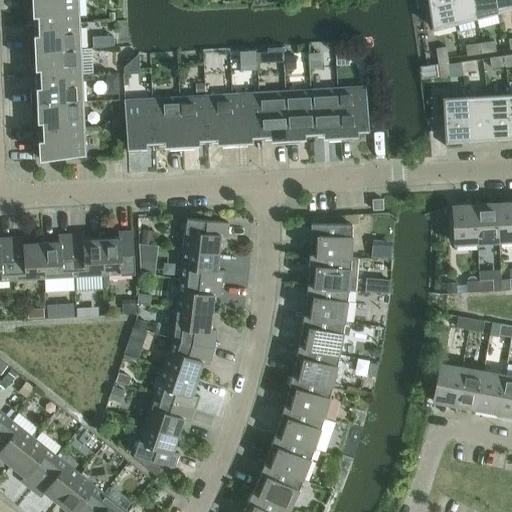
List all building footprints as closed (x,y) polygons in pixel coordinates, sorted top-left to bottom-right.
[(77,0),(26,0),(27,10),(34,10),(34,25),(79,23),(77,0)] [(455,23),(451,0),(428,0),(433,29),(455,23)] [(451,0),(455,23),(476,18),(473,0),(451,0)] [(473,0),(476,18),(497,12),(495,0),(473,0)] [(511,0),(495,0),(497,12),(511,8),(511,0)] [(28,39),(29,52),(80,49),(79,23),(34,25),(35,39),(28,39)] [(494,42),(480,44),(482,54),(496,52),(494,42)] [(482,54),(480,44),(466,46),(467,56),(482,54)] [(436,49),(438,63),(448,62),(446,47),(436,49)] [(80,49),(29,52),(29,64),(36,63),(37,78),(81,76),(80,49)] [(268,53),(256,54),(257,64),(269,63),(268,53)] [(348,53),(336,54),(336,66),(349,65),(348,53)] [(295,56),(284,57),(285,68),(295,68),(295,56)] [(505,66),(504,56),(490,59),(491,68),(505,66)] [(476,61),(461,63),(463,73),(477,71),(476,61)] [(448,62),(438,63),(440,77),(450,76),(448,62)] [(30,92),(31,104),(82,102),(81,76),(37,78),(37,92),(30,92)] [(205,84),(196,84),(196,95),(205,94),(205,84)] [(365,88),(338,89),(340,141),(353,140),(352,133),(368,132),(365,88)] [(338,89),(311,91),(314,135),(328,135),(328,141),(340,141),(338,89)] [(311,91),(285,92),(288,144),(300,143),(300,136),(314,135),(311,91)] [(285,92),(258,94),(261,138),(275,138),(276,144),(288,144),(285,92)] [(258,94),(232,95),(234,147),(247,146),(246,139),(261,138),(258,94)] [(232,95),(205,97),(208,141),(222,141),(222,147),(234,147),(232,95)] [(509,95),(488,96),(490,136),(495,136),(495,139),(511,138),(509,95)] [(488,96),(466,97),(468,141),(485,140),(485,137),(490,136),(488,96)] [(205,97),(179,98),(182,150),(194,149),(193,142),(208,141),(205,97)] [(468,141),(466,97),(443,99),(446,148),(462,147),(462,141),(468,141)] [(179,98),(153,100),(155,144),(169,144),(170,150),(182,150),(179,98)] [(155,144),(153,100),(125,101),(128,153),(141,152),(141,145),(155,144)] [(82,102),(31,104),(31,116),(38,116),(39,130),(84,128),(82,102)] [(121,118),(112,119),(112,127),(121,127),(121,118)] [(84,128),(39,130),(40,145),(33,145),(33,158),(85,156),(84,128)] [(383,210),(383,199),(372,200),(373,210),(383,210)] [(511,203),(497,204),(499,241),(511,240),(511,203)] [(497,204),(475,205),(477,242),(499,241),(497,204)] [(477,242),(475,205),(451,207),(451,208),(453,208),(455,243),(477,242)] [(187,218),(183,249),(219,253),(221,236),(227,237),(229,223),(187,218)] [(310,254),(310,255),(351,257),(352,236),(352,224),(311,224),(311,236),(311,254),(310,254)] [(144,230),(142,244),(152,245),(153,231),(144,230)] [(119,239),(102,240),(104,275),(135,274),(133,232),(119,232),(119,239)] [(84,234),(72,235),(74,277),(104,275),(102,240),(85,241),(84,234)] [(59,242),(42,243),(44,279),(74,277),(72,235),(59,236),(59,242)] [(0,281),(14,280),(12,238),(0,239),(0,281)] [(24,238),(12,238),(14,280),(44,279),(42,243),(25,244),(24,238)] [(183,249),(180,279),(222,284),(223,271),(217,270),(219,253),(183,249)] [(308,285),(307,285),(307,286),(348,290),(356,291),(358,258),(351,258),(351,257),(310,255),(309,266),(310,266),(308,285)] [(156,265),(140,263),(141,274),(155,276),(156,265)] [(365,277),(364,290),(388,293),(389,279),(365,277)] [(180,279),(176,309),(212,313),(214,296),(220,297),(222,284),(180,279)] [(493,280),(479,281),(480,292),(493,291),(493,280)] [(480,292),(479,281),(466,282),(467,293),(480,292)] [(456,283),(446,283),(446,293),(457,293),(456,283)] [(304,315),(304,316),(344,322),(347,300),(348,290),(307,286),(306,297),(307,297),(305,315),(304,315)] [(139,294),(137,303),(150,304),(152,295),(139,294)] [(135,300),(124,301),(125,315),(136,314),(135,300)] [(74,304),(58,305),(59,319),(75,318),(74,304)] [(87,308),(77,309),(77,318),(88,317),(87,308)] [(176,309),(173,339),(214,349),(216,331),(210,330),(212,313),(176,309)] [(299,345),(298,346),(339,354),(343,333),(343,332),(344,322),(304,316),(302,327),(303,327),(299,345)] [(456,328),(469,330),(471,319),(458,317),(456,328)] [(136,319),(133,327),(145,331),(148,323),(136,319)] [(471,319),(469,330),(482,332),(484,321),(471,319)] [(498,335),(511,338),(511,334),(511,326),(500,324),(498,335)] [(133,330),(129,339),(142,343),(146,332),(133,328),(133,330)] [(173,339),(163,368),(197,379),(202,363),(209,365),(214,349),(173,339)] [(292,375),(292,377),(332,386),(337,365),(339,354),(298,346),(296,357),(297,358),(293,376),(292,375)] [(432,400),(455,404),(462,368),(440,364),(433,399),(432,399),(432,400)] [(163,368),(154,396),(193,409),(198,397),(191,395),(197,379),(163,368)] [(462,368),(455,404),(477,408),(483,372),(462,368)] [(11,369),(5,376),(11,380),(12,381),(17,374),(11,369)] [(483,372),(477,408),(498,412),(504,376),(483,372)] [(120,373),(117,382),(127,386),(130,377),(120,373)] [(511,377),(504,376),(498,412),(511,414),(511,377)] [(284,405),(284,406),(323,418),(330,397),(329,397),(332,386),(292,377),(289,387),(290,388),(285,405),(284,405)] [(113,387),(109,399),(120,403),(124,391),(113,387)] [(154,396),(144,424),(178,436),(183,419),(189,421),(193,409),(154,396)] [(275,434),(275,435),(314,449),(321,428),(323,418),(284,406),(281,417),(282,417),(276,434),(275,434)] [(0,411),(0,431),(10,419),(0,411)] [(10,419),(0,431),(0,456),(11,466),(34,438),(10,419)] [(178,436),(144,424),(134,454),(174,467),(178,454),(172,452),(178,436)] [(264,463),(264,464),(302,479),(310,459),(314,449),(275,435),(271,446),(272,446),(265,463),(264,463)] [(34,438),(11,466),(25,476),(21,481),(31,489),(57,456),(34,438)] [(57,456),(31,489),(41,497),(45,492),(58,503),(80,475),(57,456)] [(253,491),(252,493),(290,509),(299,489),(298,489),(302,479),(264,464),(260,474),(261,475),(254,491),(253,491)] [(80,475),(58,503),(69,511),(89,511),(104,494),(80,475)] [(288,511),(290,509),(252,493),(247,503),(248,503),(243,511),(288,511)] [(127,511),(104,494),(89,511),(127,511)]
